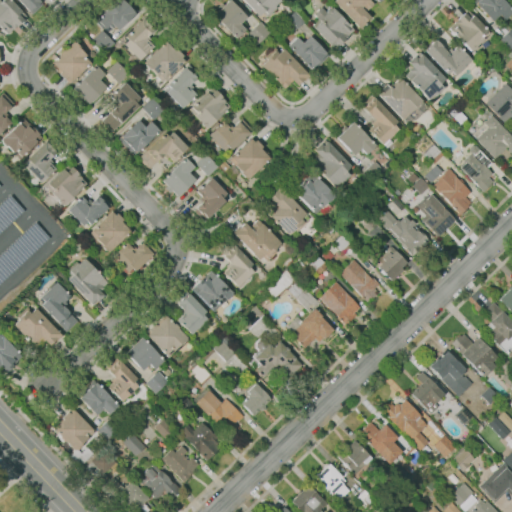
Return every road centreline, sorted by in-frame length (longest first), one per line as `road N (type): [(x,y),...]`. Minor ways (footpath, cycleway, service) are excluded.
road 1 (residential): [(428,0),(314,111),(293,120),(278,115),(166,0),(33,48),(32,89),(167,227),(177,249),(169,272),(46,386)]
road 2 (residential): [(511,217),(215,511)]
